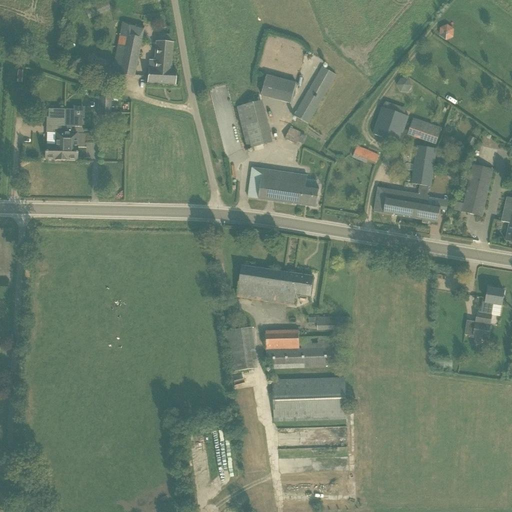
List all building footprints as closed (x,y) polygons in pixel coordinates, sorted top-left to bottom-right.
[(99,0),(83,8),(89,20),(111,9),(106,0),(99,0)] [(112,73),(134,78),(144,27),(122,22),(112,73)] [(453,29),(447,25),(440,28),(439,36),(446,40),(453,37),(453,29)] [(171,43),(172,35),(156,34),(154,69),(148,69),(147,84),(175,85),(176,70),(171,70),(173,43),(171,43)] [(322,67),(312,84),(294,116),(308,124),(336,75),(322,67)] [(292,103),(297,82),(267,74),(262,95),(292,103)] [(400,93),(408,93),(412,86),(408,79),(400,79),(396,85),(400,93)] [(112,99),(98,98),(98,100),(98,117),(112,117),(112,99)] [(273,142),(263,101),(247,105),(238,108),(248,149),(257,146),(273,142)] [(382,108),(373,134),(399,144),(409,117),(382,108)] [(64,160),(64,126),(65,110),(48,109),(48,118),(46,118),(46,127),(56,127),(55,146),(45,146),(45,160),(46,160),(46,159),(54,160),(55,160),(64,160)] [(64,126),(64,160),(66,160),(67,160),(76,160),(77,133),(71,133),(71,126),(81,127),(81,119),(73,118),(74,110),(65,110),(64,126)] [(413,119),(408,135),(436,145),(442,129),(413,119)] [(495,132),(505,136),(508,128),(499,124),(495,132)] [(302,134),(290,128),(285,139),(297,145),(302,134)] [(477,139),(470,136),(465,146),(472,149),(477,139)] [(433,174),(437,149),(417,146),(412,184),(420,185),(429,187),(431,187),(433,174)] [(357,147),(353,157),(364,162),(365,159),(375,164),(379,156),(357,147)] [(454,210),(482,217),(493,170),(473,165),(464,204),(456,202),(454,210)] [(307,176),(252,168),(248,198),(259,199),(259,200),(316,208),(319,188),(306,186),(307,176)] [(429,187),(420,185),(418,195),(417,195),(413,219),(438,223),(441,207),(428,205),(429,197),(427,196),(429,187)] [(413,219),(417,195),(378,188),(374,212),(384,214),(413,219)] [(511,198),(507,198),(502,222),(510,224),(506,240),(505,241),(506,241),(511,242),(511,198)] [(310,297),(313,277),(242,266),(237,297),(294,305),(295,294),(310,297)] [(473,338),(488,339),(489,330),(491,316),(493,305),(502,306),(504,292),(488,289),(486,303),(483,302),(481,312),(478,311),(478,314),(477,314),(473,338)] [(349,318),(308,318),(308,324),(317,324),(317,329),(349,329),(349,318)] [(254,328),(230,330),(234,370),(258,368),(254,328)] [(288,334),(289,350),(266,350),(267,368),(335,366),(334,337),(299,338),(299,333),(288,334)] [(345,379),(273,381),(275,421),(346,419),(345,379)]
